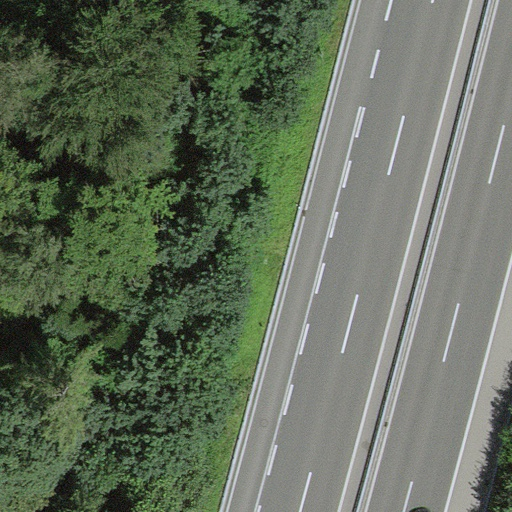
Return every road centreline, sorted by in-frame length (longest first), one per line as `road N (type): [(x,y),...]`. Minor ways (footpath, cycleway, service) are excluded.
road 1 (motorway): [(433,0),(301,511)]
road 2 (motorway): [(405,511),(511,97)]
